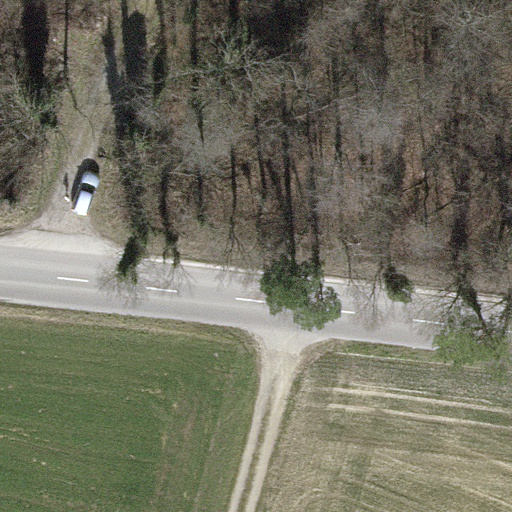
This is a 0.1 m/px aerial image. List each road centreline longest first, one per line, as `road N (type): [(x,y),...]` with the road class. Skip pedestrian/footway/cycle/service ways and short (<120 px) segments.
road 1 (tertiary): [(511,325),(0,265)]
road 2 (track): [(164,0),(62,218),(55,270)]
road 3 (track): [(304,297),(243,511)]
